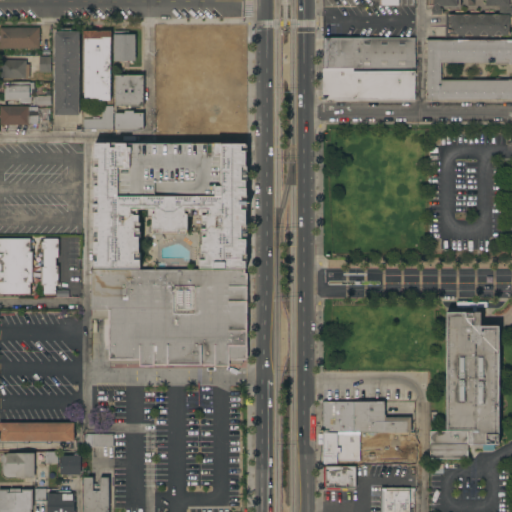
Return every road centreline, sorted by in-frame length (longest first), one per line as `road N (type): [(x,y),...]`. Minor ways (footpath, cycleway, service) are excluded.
road 1 (primary): [(304,511),(304,0)]
road 2 (primary): [(266,5),(263,370)]
road 3 (residential): [(0,5),(266,5)]
road 4 (residential): [(305,114),(511,114)]
road 5 (primary): [(263,370),(264,511)]
